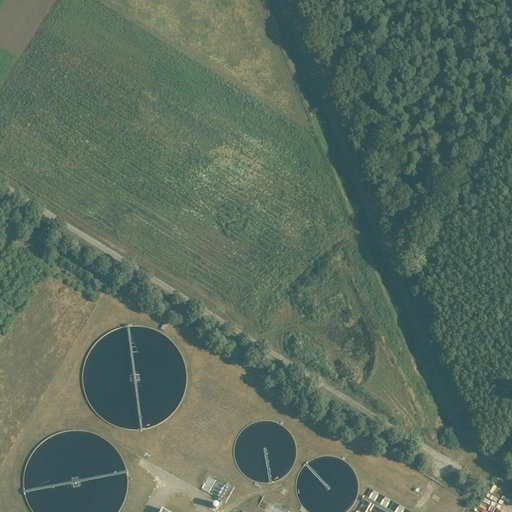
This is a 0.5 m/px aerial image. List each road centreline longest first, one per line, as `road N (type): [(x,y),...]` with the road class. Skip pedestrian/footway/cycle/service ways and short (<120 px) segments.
road 1 (unclassified): [(459,469),(0,182)]
road 2 (track): [(459,469),(472,446),(289,0)]
